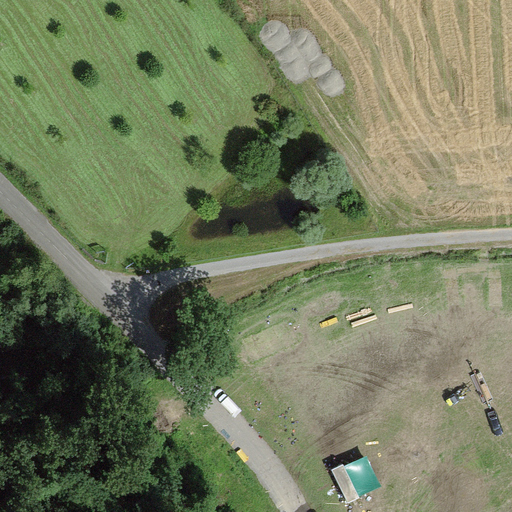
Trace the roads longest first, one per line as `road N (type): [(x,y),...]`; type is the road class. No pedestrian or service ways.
road 1 (track): [(511,233),(385,243),(95,287)]
road 2 (unclassified): [(297,511),(249,443),(95,287)]
